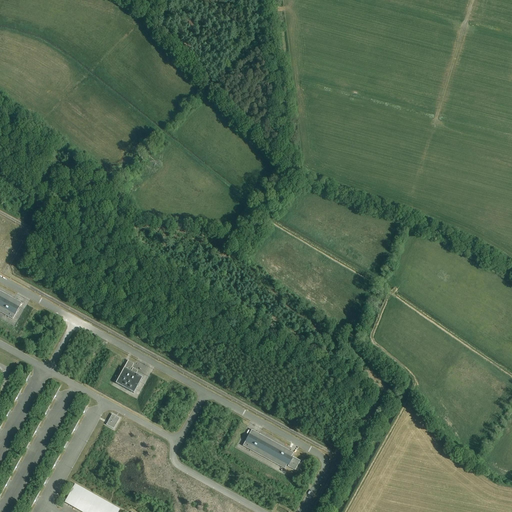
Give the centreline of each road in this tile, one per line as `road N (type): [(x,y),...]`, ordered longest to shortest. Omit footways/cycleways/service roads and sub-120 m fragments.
road 1 (track): [(511,375),(263,216)]
road 2 (track): [(295,172),(274,0)]
road 3 (track): [(404,409),(416,379),(373,336),(390,294)]
road 4 (track): [(472,0),(436,116)]
